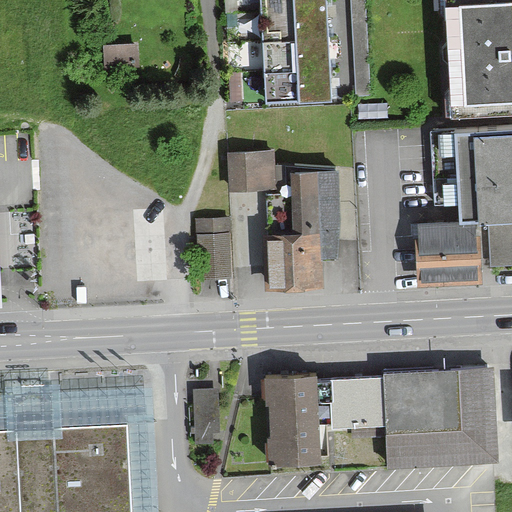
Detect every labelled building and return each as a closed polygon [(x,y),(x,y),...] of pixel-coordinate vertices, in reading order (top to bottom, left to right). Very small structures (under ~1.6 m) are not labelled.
[(265,0),(270,104),(340,101),(335,0),(265,0)] [(370,94),(365,0),(350,0),(356,95),(370,94)] [(511,0),(452,0),(459,121),(511,118),(511,0)] [(109,72),(146,70),(145,47),(108,48),(109,72)] [(511,264),(511,123),(455,127),(460,219),(416,221),(419,282),(483,279),(480,232),(476,232),(475,219),(488,218),(490,265),(511,264)] [(369,140),(398,136),(397,127),(368,130),(369,140)] [(274,155),(232,156),(233,196),(275,194),(274,155)] [(300,241),(274,241),(274,289),(295,289),(295,294),(327,294),(327,261),(345,261),(345,175),(299,175),(300,241)] [(3,227),(30,227),(30,208),(3,208),(3,227)] [(231,221),(199,222),(201,283),(233,282),(231,221)] [(500,458),(494,364),(383,371),(384,375),(387,424),(389,465),(500,458)] [(318,379),(317,375),(267,377),(272,465),(322,462),(320,429),(318,379)] [(387,424),(384,375),(318,379),(320,429),(387,424)] [(226,442),(222,391),(193,393),(197,444),(226,442)] [(41,431),(0,432),(0,511),(137,511),(134,426),(41,431)]
